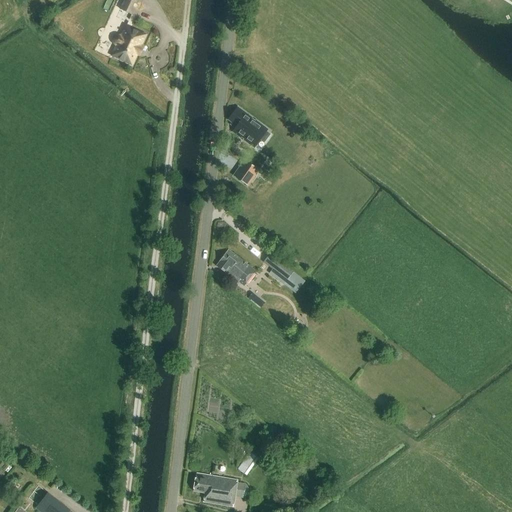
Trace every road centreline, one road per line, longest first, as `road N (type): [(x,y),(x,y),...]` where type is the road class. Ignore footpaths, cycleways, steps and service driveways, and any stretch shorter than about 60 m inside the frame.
road 1 (unclassified): [(169,511),(233,0)]
road 2 (track): [(124,511),(187,0)]
